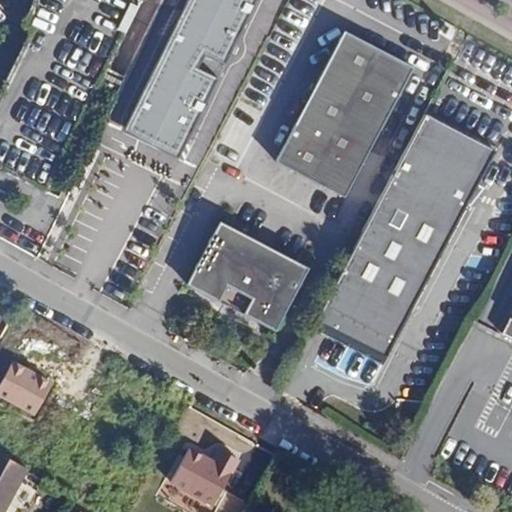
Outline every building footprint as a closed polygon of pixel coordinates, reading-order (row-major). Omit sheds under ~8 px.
[(47,46),(106,75),(139,7),(142,0),(36,0),(32,10),(59,24),(47,46)] [(263,0),(195,0),(133,129),(188,155),(263,0)] [(59,24),(32,10),(21,33),(30,37),(0,97),(0,199),(36,217),(106,75),(47,46),(59,24)] [(344,198),(412,68),(343,32),(275,162),(344,198)] [(423,116),(312,330),(378,365),(490,152),(423,116)] [(242,309),(239,316),(275,335),(310,270),(219,224),(185,288),(221,307),(225,301),(242,309)] [(221,307),(239,316),(242,309),(225,301),(221,307)] [(511,311),(500,334),(511,340),(511,311)] [(0,511),(2,511),(27,469),(0,454),(0,511)]
